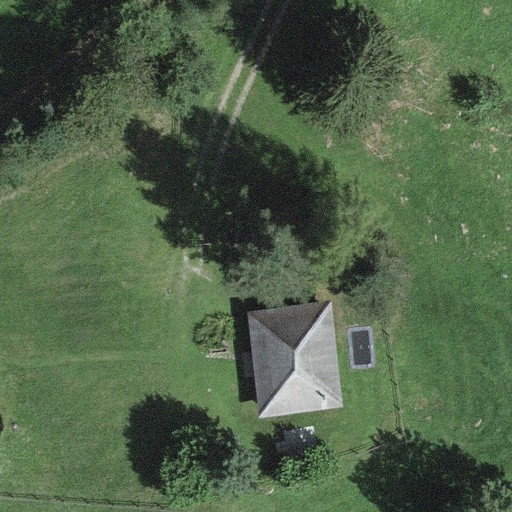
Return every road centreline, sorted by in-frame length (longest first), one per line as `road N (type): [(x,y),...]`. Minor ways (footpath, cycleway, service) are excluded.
road 1 (track): [(197,267),(199,198),(220,124),(277,0)]
road 2 (track): [(0,132),(133,18),(167,0)]
